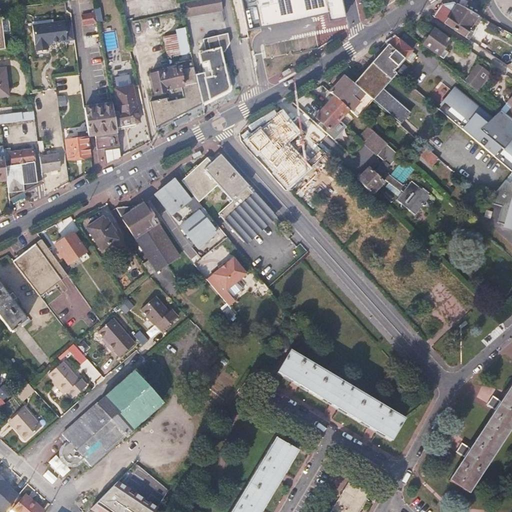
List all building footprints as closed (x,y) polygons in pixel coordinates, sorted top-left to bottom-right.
[(218,0),(210,0),(181,4),(183,19),(220,14),(218,0)] [(247,0),(239,0),(248,34),(255,33),(247,0)] [(255,0),(262,27),(276,24),(313,16),(327,13),(329,20),(343,17),(339,0),(255,0)] [(478,16),(453,2),(447,6),(445,4),(442,4),(439,9),(434,17),(464,37),(478,16)] [(81,19),(83,26),(96,24),(94,17),(81,19)] [(64,22),(32,27),(36,47),(37,53),(49,51),(48,45),(68,42),(67,41),(74,40),(71,22),(64,23),(64,22)] [(191,52),(185,28),(176,31),(177,35),(164,38),(168,57),(191,52)] [(433,29),(423,44),(443,58),(447,52),(443,50),(449,40),(433,29)] [(230,88),(222,53),(224,53),(230,43),(228,34),(203,40),(206,51),(199,53),(201,63),(207,61),(210,76),(205,77),(204,73),(196,75),(203,105),(227,92),(230,88)] [(407,57),(412,51),(397,37),(387,44),(388,45),(389,46),(405,60),(407,57)] [(381,55),(375,61),(354,85),(375,103),(401,125),(411,114),(383,88),(396,73),(395,73),(405,60),(389,46),(381,55)] [(416,56),(412,53),(406,60),(410,63),(416,56)] [(478,90),(490,75),(477,65),(466,81),(478,90)] [(5,68),(0,68),(0,97),(8,96),(5,68)] [(203,105),(196,75),(194,68),(180,71),(179,69),(151,75),(155,94),(167,91),(168,92),(182,89),(184,98),(168,102),(167,98),(150,102),(156,128),(164,124),(181,116),(196,108),(203,105)] [(375,103),(354,85),(344,76),(330,92),(334,97),(349,110),(351,112),(360,120),(375,103)] [(139,122),(132,87),(116,90),(119,108),(112,110),(116,127),(139,122)] [(456,87),(452,91),(477,112),(476,114),(489,126),(494,119),(456,87)] [(511,120),(506,116),(501,112),(494,119),(489,126),(476,114),(477,112),(452,91),(440,106),(441,107),(438,109),(511,171),(511,120)] [(339,121),(349,110),(334,97),(324,107),(339,121)] [(511,107),(511,106),(508,103),(501,112),(506,116),(511,107)] [(116,127),(112,110),(111,104),(84,108),(88,136),(96,135),(98,149),(119,146),(116,127)] [(339,121),(324,107),(316,118),(320,122),(330,131),(339,121)] [(301,133),(282,110),(242,140),(257,157),(258,155),(273,171),(271,173),(287,190),(309,169),(288,145),(301,133)] [(0,123),(34,119),(33,111),(0,115),(0,123)] [(346,127),(339,121),(330,131),(320,122),(317,125),(334,140),(346,127)] [(369,138),(374,132),(368,127),(358,138),(364,143),(369,138)] [(398,158),(386,146),(388,145),(374,132),(369,138),(364,143),(364,144),(383,161),(389,166),(389,167),(398,158)] [(87,138),(65,141),(68,160),(89,157),(87,138)] [(432,166),(438,158),(425,148),(419,156),(432,166)] [(37,183),(33,149),(9,152),(10,166),(5,166),(7,178),(10,199),(37,183)] [(60,170),(57,154),(39,157),(42,173),(60,170)] [(273,212),(255,192),(253,194),(247,187),(249,185),(220,155),(211,163),(207,159),(182,181),(194,196),(199,202),(217,185),(232,201),(218,213),(243,240),(273,212)] [(389,166),(383,161),(372,173),(377,178),(389,166)] [(372,173),(368,169),(357,180),(372,194),(372,195),(383,184),(377,178),(372,173)] [(199,202),(194,196),(190,199),(174,180),(165,188),(157,194),(155,195),(171,215),(186,202),(195,213),(180,226),(198,248),(217,233),(199,210),(203,207),(199,202)] [(423,189),(413,181),(397,201),(415,215),(430,196),(430,193),(424,188),(423,189)] [(124,205),(116,207),(158,272),(180,257),(142,200),(136,204),(124,205)] [(104,220),(102,217),(86,227),(103,252),(118,241),(112,232),(114,230),(107,219),(104,220)] [(72,233),(55,244),(69,264),(86,253),(72,233)] [(67,275),(42,239),(12,260),(39,296),(67,275)] [(221,269),(214,275),(227,291),(239,281),(247,275),(234,259),(221,269)] [(245,288),(239,281),(227,291),(233,299),(245,288)] [(26,319),(0,286),(0,317),(11,332),(26,319)] [(171,312),(156,296),(142,308),(156,324),(157,324),(163,331),(180,316),(173,310),(171,312)] [(133,344),(112,320),(98,332),(108,343),(106,345),(113,352),(115,351),(120,356),(133,344)] [(87,359),(74,344),(68,349),(82,364),(87,359)] [(404,418),(289,349),(276,372),(297,384),(333,405),(372,428),(391,440),(404,418)] [(80,381),(63,362),(49,375),(66,394),(80,381)] [(91,466),(162,403),(142,381),(145,378),(136,368),(62,434),(69,442),(63,447),(62,450),(61,453),(62,456),(68,462),(70,463),(73,464),(76,463),(83,458),(91,466)] [(448,480),(468,493),(511,425),(511,382),(500,401),(495,398),(492,396),(489,401),(487,405),(490,407),(494,410),(469,448),(465,445),(461,443),(459,447),(456,452),(463,457),(448,480)] [(11,420),(16,425),(14,428),(26,441),(41,427),(24,408),(11,420)] [(296,450),(274,437),(230,511),(259,511),(282,474),(296,450)] [(4,511),(21,493),(0,475),(0,511),(4,511)] [(332,511),(358,511),(369,494),(349,481),(330,511),(332,511)] [(156,511),(159,507),(118,482),(91,510),(94,511),(156,511)] [(39,511),(40,511),(24,496),(11,511),(12,511),(39,511)]
